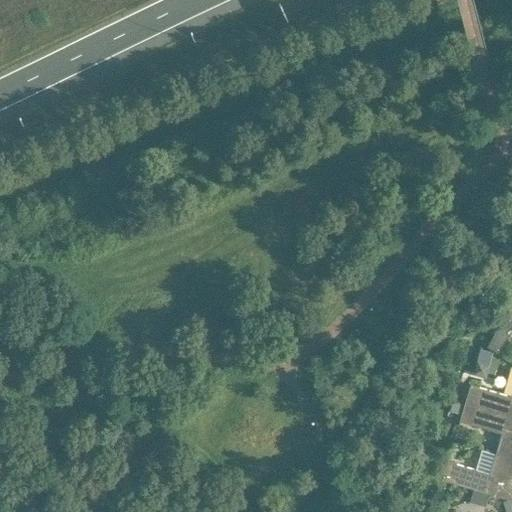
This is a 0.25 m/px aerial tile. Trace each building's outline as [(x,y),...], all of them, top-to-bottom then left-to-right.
[(496,331),(487,346),(498,352),(511,332),(510,330),(511,327),(511,314),(509,317),(496,331)] [(490,362),(493,350),(480,347),(477,358),(490,362)] [(486,376),(490,362),(477,358),(472,373),(486,376)] [(511,396),(471,384),(465,402),(511,416),(511,396)] [(502,433),(497,453),(511,457),(511,416),(465,402),(460,421),(502,433)] [(448,461),(443,480),(510,499),(511,500),(511,457),(497,453),(482,449),(476,469),(448,461)] [(511,511),(511,500),(510,499),(503,502),(506,511),(511,511)]
